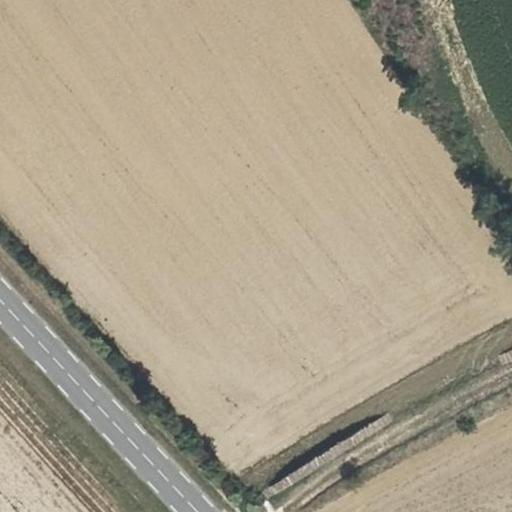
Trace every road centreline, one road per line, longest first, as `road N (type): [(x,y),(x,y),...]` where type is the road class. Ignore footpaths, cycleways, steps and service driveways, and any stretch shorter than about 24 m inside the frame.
road 1 (tertiary): [(192,511),(0,302)]
road 2 (track): [(286,511),(351,463),(511,371)]
